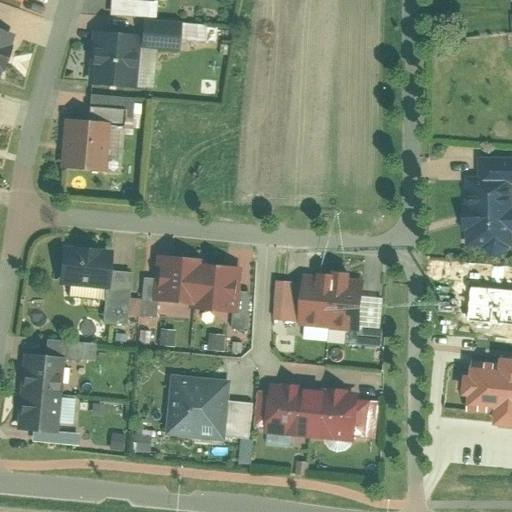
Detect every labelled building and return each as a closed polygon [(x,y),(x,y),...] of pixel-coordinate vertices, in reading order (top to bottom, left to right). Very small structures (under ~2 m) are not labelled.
[(0,80),(15,33),(0,28),(0,80)] [(145,34),(96,30),(92,83),(141,87),(145,34)] [(113,121),(68,117),(63,169),(108,173),(113,121)] [(511,154),(478,155),(478,175),(465,175),(466,247),(487,247),(494,253),(506,253),(511,247),(511,154)] [(113,249),(67,246),(64,288),(110,291),(113,249)] [(195,307),(199,266),(161,262),(157,304),(195,307)] [(240,270),(199,266),(195,307),(235,312),(240,270)] [(375,284),(308,279),(305,325),(371,330),(375,284)] [(511,288),(470,285),(467,325),(511,328),(511,288)] [(24,357),(22,394),(57,396),(60,359),(24,357)] [(511,363),(471,359),(464,425),(511,429),(511,363)] [(233,383),(172,378),(167,433),(228,439),(233,383)] [(367,394),(275,385),(271,430),(363,440),(367,394)] [(57,396),(22,394),(19,430),(55,432),(57,396)]
